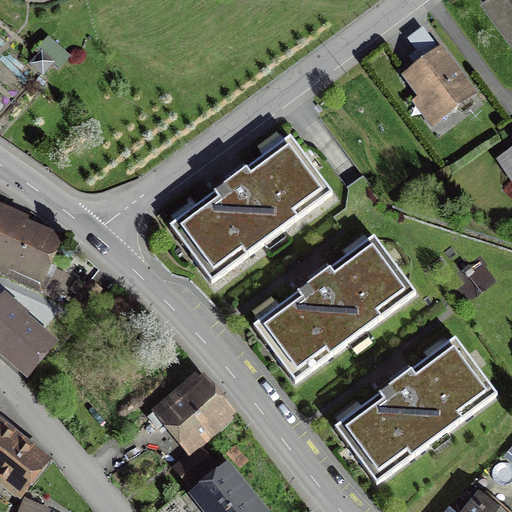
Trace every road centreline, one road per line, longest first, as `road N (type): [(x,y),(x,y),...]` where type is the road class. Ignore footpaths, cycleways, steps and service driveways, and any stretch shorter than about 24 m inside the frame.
road 1 (residential): [(94,232),(406,0)]
road 2 (residential): [(94,232),(225,366),(342,511)]
road 3 (residential): [(0,378),(114,511)]
